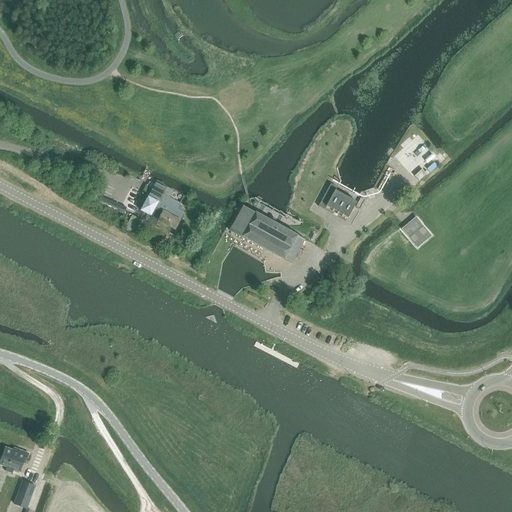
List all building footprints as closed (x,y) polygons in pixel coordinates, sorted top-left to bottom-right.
[(422,169),(414,176),(419,181),(426,174),(422,169)] [(155,183),(139,212),(175,231),(181,221),(180,220),(184,213),(177,209),(180,203),(168,196),(170,191),(155,183)] [(318,206),(325,210),(326,207),(348,218),(357,202),(335,190),(337,187),(331,184),(318,206)] [(99,196),(97,201),(124,213),(126,208),(99,196)] [(230,229),(247,239),(292,263),(305,240),(243,206),(230,229)] [(131,216),(128,222),(124,230),(135,237),(136,235),(142,223),(131,216)] [(401,229),(417,248),(432,236),(416,217),(401,229)] [(327,283),(321,276),(309,286),(314,293),(327,283)] [(4,471),(12,474),(14,471),(20,473),(23,465),(28,451),(15,447),(14,449),(5,446),(1,455),(0,458),(0,465),(6,467),(4,471)] [(22,482),(14,504),(27,509),(35,486),(34,486),(37,476),(28,473),(25,483),(22,482)]
